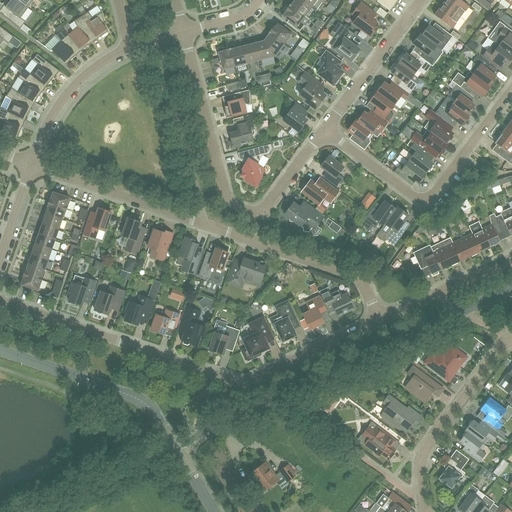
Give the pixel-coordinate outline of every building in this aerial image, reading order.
[(20,17),(27,7),(17,0),(10,0),(8,3),(6,2),(0,9),(0,13),(20,28),(28,35),(31,31),(23,25),(25,21),(20,17)] [(304,16),(312,6),(303,0),(294,0),(291,5),(290,6),(304,16)] [(322,0),(303,0),(312,6),(316,9),(322,0)] [(389,11),(396,0),(377,0),(377,1),(389,11)] [(469,6),(460,0),(445,0),(442,4),(460,17),(469,6)] [(486,1),(483,6),(488,10),(492,5),(486,1)] [(331,13),(335,8),(329,3),(325,9),(331,13)] [(360,3),(352,14),(357,18),(353,23),(361,30),(357,35),(363,40),(364,38),(365,39),(368,35),(370,36),(378,25),(372,20),(376,15),(360,3)] [(481,8),(474,3),(471,7),(478,12),(481,8)] [(86,12),(81,4),(76,7),(82,15),(86,12)] [(460,17),(442,4),(434,15),(452,29),(460,17)] [(300,22),(304,16),(290,6),(291,5),(290,5),(283,14),(284,15),(283,16),(288,20),(287,23),(299,32),(304,25),(300,22)] [(387,13),(380,8),(376,12),(383,18),(387,14),(387,13)] [(495,15),(500,19),(503,14),(498,10),(495,15)] [(97,39),(108,32),(103,24),(104,23),(101,12),(92,18),(88,11),(86,12),(82,15),(81,16),(97,39)] [(503,14),(500,19),(506,23),(509,18),(503,14)] [(97,39),(81,16),(73,21),(77,27),(69,35),(68,35),(81,51),(88,45),(97,39)] [(318,18),(314,24),(320,28),(324,22),(318,18)] [(338,22),(330,33),(334,37),(336,40),(331,46),(335,49),(351,61),(359,50),(348,42),(352,36),(354,34),(338,22)] [(281,25),(280,26),(277,23),(276,25),(275,24),(268,33),(269,34),(269,33),(283,44),(289,36),(293,39),(297,34),(285,25),(283,27),(281,25)] [(316,34),(320,28),(314,24),(310,29),(316,34)] [(60,25),(55,30),(58,33),(63,29),(60,25)] [(17,49),(21,43),(0,26),(0,42),(3,39),(8,44),(9,43),(17,49)] [(445,46),(452,37),(452,36),(450,35),(442,29),(439,34),(428,26),(421,35),(421,36),(436,47),(437,48),(440,43),(445,46)] [(511,56),(511,41),(509,39),(511,34),(511,33),(504,28),(500,33),(495,29),(488,38),(493,42),(511,56)] [(72,58),(81,51),(68,35),(69,35),(63,29),(58,33),(56,35),(61,41),(52,50),(59,57),(66,64),(72,58)] [(453,31),(450,35),(452,36),(452,37),(457,40),(460,36),(453,31)] [(274,56),(283,44),(269,33),(269,34),(264,41),(274,56)] [(432,53),(436,47),(421,36),(421,35),(420,34),(412,44),(423,52),(420,57),(430,65),(437,56),(432,53)] [(473,49),(477,44),(472,40),(468,45),(473,49)] [(274,56),(264,41),(255,43),(259,60),(274,56)] [(511,57),(511,56),(493,42),(482,56),(491,63),(494,58),(506,66),(511,57)] [(259,60),(255,43),(243,46),(247,63),(259,60)] [(247,63),(243,46),(231,49),(230,50),(235,67),(247,63)] [(293,51),(299,56),(303,50),(297,46),(293,51)] [(235,67),(230,50),(231,49),(230,48),(219,51),(219,53),(218,53),(222,70),(235,67)] [(317,73),(333,85),(336,84),(338,81),(338,79),(343,72),(337,68),(342,62),(327,50),(320,59),(325,62),(317,73)] [(295,62),(299,56),(293,51),(289,57),(295,62)] [(51,80),(60,71),(37,54),(32,60),(38,65),(31,74),(30,74),(46,86),(51,80)] [(431,65),(430,65),(420,57),(416,62),(405,54),(404,55),(403,54),(402,54),(398,60),(398,61),(399,62),(398,63),(413,75),(417,71),(418,71),(424,75),(431,65)] [(496,76),(485,69),(489,64),(478,55),(473,62),(475,64),(469,71),(488,86),(489,86),(496,76)] [(410,79),(413,75),(398,63),(397,64),(396,64),(395,64),(391,70),(391,71),(392,72),(391,73),(402,81),(398,86),(409,94),(416,85),(411,80),(410,79)] [(299,75),(303,70),(296,65),(291,73),(294,76),(299,75)] [(39,95),(46,86),(30,74),(31,74),(24,69),(18,77),(24,82),(18,92),(35,102),(39,95)] [(488,86),(469,71),(464,78),(458,73),(452,81),(458,86),(466,92),(469,94),(473,89),(483,97),(490,87),(489,86),(488,86)] [(317,81),(305,72),(298,82),(305,87),(299,95),(305,100),(304,101),(315,109),(316,108),(318,108),(321,104),(320,102),(325,96),(319,91),(323,85),(317,81)] [(265,82),(270,81),(272,80),(270,73),(263,75),(265,82)] [(260,83),(265,82),(263,75),(256,77),(258,84),(260,83)] [(239,81),(240,88),(248,86),(246,80),(239,81)] [(228,91),(240,88),(239,81),(226,85),(228,91)] [(405,99),(409,94),(398,86),(392,81),(388,86),(384,82),(376,92),(394,105),(401,96),(405,99)] [(474,105),(463,97),(466,92),(458,86),(454,90),(452,89),(445,99),(467,115),(474,105)] [(29,112),(35,102),(18,92),(11,88),(6,96),(0,107),(7,111),(25,120),(29,112)] [(246,104),(249,104),(249,90),(228,95),(229,101),(227,102),(228,106),(225,106),(224,106),(225,109),(225,111),(225,114),(226,116),(226,118),(246,113),(246,104)] [(389,111),(394,105),(376,92),(369,102),(376,107),(373,112),(379,116),(387,123),(389,124),(391,120),(389,119),(393,115),(389,111)] [(467,115),(445,99),(434,113),(446,122),(450,117),(461,126),(469,116),(467,115)] [(303,118),(307,113),(295,104),(283,120),(292,127),(298,131),(306,120),(303,118)] [(35,105),(33,111),(43,113),(44,108),(35,105)] [(20,130),(25,120),(7,111),(0,107),(0,118),(3,120),(0,127),(0,132),(17,138),(20,130)] [(446,122),(434,113),(430,110),(425,118),(429,121),(424,128),(427,130),(445,144),(445,143),(448,140),(450,140),(453,137),(452,135),(452,134),(449,131),(453,127),(446,122)] [(381,130),(387,123),(379,116),(375,121),(364,112),(357,122),(356,122),(371,133),(372,133),(375,129),(378,131),(381,130)] [(252,137),(255,132),(252,120),(236,124),(238,131),(229,133),(231,141),(229,142),(231,148),(241,146),(240,144),(253,141),(252,137)] [(373,133),(372,133),(371,133),(356,122),(357,122),(355,120),(348,130),(359,139),(355,144),(364,150),(370,142),(369,139),(369,138),(373,133)] [(511,128),(508,126),(501,134),(511,142),(511,128)] [(292,127),(289,131),(294,135),(298,131),(292,127)] [(447,145),(445,143),(445,144),(427,130),(422,137),(416,132),(410,140),(433,157),(434,158),(438,153),(440,154),(440,153),(442,154),(445,151),(444,149),(447,145)] [(511,162),(511,142),(501,134),(495,143),(502,149),(498,155),(511,164),(511,162)] [(280,147),(279,140),(272,142),(274,148),(280,147)] [(429,162),(433,157),(410,140),(406,145),(410,148),(408,151),(413,155),(408,161),(425,174),(427,171),(430,170),(432,167),(432,165),(432,164),(429,162)] [(272,149),(270,144),(247,150),(249,157),(242,169),(243,172),(241,176),(244,178),(245,181),(256,187),(262,177),(262,176),(265,169),(259,165),(257,164),(262,155),(269,154),(272,149)] [(343,167),(328,156),(320,167),(330,174),(326,179),(336,187),(343,178),(338,174),(343,167)] [(425,174),(408,161),(404,167),(400,164),(394,173),(411,186),(415,181),(418,183),(419,182),(421,182),(423,179),(423,176),(425,174)] [(330,202),(338,192),(319,178),(315,184),(310,180),(302,192),(319,204),(324,198),(330,202)] [(67,209),(70,201),(68,200),(69,198),(53,192),(52,195),(51,194),(48,202),(67,209)] [(370,211),(377,198),(370,193),(362,206),(370,211)] [(467,199),(471,202),(476,198),(473,194),(467,199)] [(471,202),(467,199),(462,203),(466,207),(471,202)] [(385,224),(396,210),(395,209),(391,206),(391,205),(392,204),(391,203),(391,202),(390,201),(389,201),(388,201),(387,202),(386,202),(385,202),(375,215),(370,211),(360,224),(369,230),(372,226),(374,228),(379,222),(384,226),(385,224)] [(64,217),(67,209),(48,202),(45,210),(46,211),(46,213),(62,218),(63,216),(64,217)] [(322,230),(316,226),(323,217),(312,209),(304,202),(299,208),(293,203),(292,204),(287,206),(288,210),(285,214),(289,218),(289,221),(295,222),(301,226),(303,228),(303,231),(308,232),(309,235),(317,236),(322,230)] [(104,231),(111,212),(98,208),(94,221),(88,219),(82,234),(95,238),(98,229),(104,231)] [(398,229),(408,216),(407,215),(407,214),(407,213),(407,212),(407,211),(406,210),(405,210),(404,210),(403,210),(402,211),(397,208),(395,209),(396,210),(385,224),(390,228),(385,234),(389,236),(386,240),(393,246),(403,233),(398,229)] [(511,212),(510,209),(510,208),(501,212),(500,214),(501,215),(495,217),(502,233),(508,230),(511,237),(511,236),(511,212)] [(452,216),(456,219),(460,213),(456,210),(452,216)] [(59,229),(62,218),(46,213),(42,223),(59,229)] [(497,235),(502,233),(495,217),(493,214),(488,216),(490,225),(482,229),(490,247),(500,242),(497,235)] [(146,229),(139,227),(141,223),(135,220),(135,219),(134,218),(134,217),(133,217),(132,216),(131,217),(130,217),(129,218),(128,218),(122,236),(129,238),(125,250),(137,254),(146,229)] [(456,219),(452,216),(448,221),(452,224),(456,219)] [(490,247),(482,229),(478,221),(468,226),(472,233),(480,251),(490,247)] [(55,239),(59,229),(42,223),(38,233),(55,239)] [(424,229),(420,226),(416,232),(420,235),(424,229)] [(163,261),(172,233),(153,227),(150,236),(151,236),(148,247),(153,249),(150,257),(163,261)] [(51,249),(55,239),(38,233),(35,244),(51,249)] [(480,251),(472,233),(462,238),(470,256),(480,251)] [(461,260),(452,243),(452,242),(450,237),(440,242),(451,265),(461,260)] [(179,256),(176,263),(183,266),(181,270),(193,274),(199,257),(194,255),(198,242),(185,238),(179,256)] [(470,256),(462,238),(452,242),(452,243),(461,260),(470,256)] [(441,270),(451,265),(440,242),(430,247),(433,252),(441,270)] [(48,259),(51,249),(35,244),(31,254),(48,259)] [(68,255),(75,257),(78,247),(71,245),(68,255)] [(441,270),(433,252),(430,247),(430,246),(417,252),(415,256),(421,269),(427,266),(432,276),(438,273),(437,271),(441,270)] [(203,262),(198,276),(210,280),(212,275),(221,278),(222,276),(224,271),(222,270),(228,253),(216,248),(210,264),(203,262)] [(44,270),(48,259),(31,254),(28,264),(44,270)] [(259,286),(260,282),(266,266),(265,265),(265,264),(265,263),(264,262),(263,261),(262,261),(261,261),(260,261),(259,262),(258,263),(243,258),(239,271),(231,269),(227,282),(241,287),(243,281),(259,286)] [(132,272),(136,261),(131,260),(128,261),(125,269),(132,272)] [(42,280),(45,272),(44,272),(44,270),(28,264),(27,266),(26,266),(23,274),(42,280)] [(39,288),(42,280),(23,274),(20,282),(22,282),(21,285),(37,290),(38,288),(39,288)] [(92,293),(96,282),(84,278),(81,286),(75,284),(72,283),(68,295),(71,296),(69,301),(74,303),(74,305),(75,306),(76,307),(78,306),(79,305),(81,306),(83,300),(89,302),(92,293)] [(193,287),(200,289),(202,281),(196,279),(193,287)] [(57,297),(61,287),(55,285),(51,295),(52,295),(57,297)] [(117,311),(124,291),(111,286),(108,294),(101,291),(94,310),(107,315),(110,308),(117,311)] [(330,294),(327,287),(318,291),(326,307),(332,304),(337,316),(354,308),(347,294),(343,295),(339,294),(338,290),(330,294)] [(147,295),(146,298),(153,300),(154,301),(158,292),(150,289),(148,295),(147,295)] [(139,320),(145,322),(153,300),(146,298),(140,296),(137,304),(129,302),(125,312),(127,312),(124,321),(127,322),(128,323),(133,325),(134,324),(137,325),(139,320)] [(309,327),(309,329),(323,322),(320,316),(327,313),(319,297),(306,303),(310,311),(303,314),(304,318),(309,327)] [(289,321),(296,318),(288,301),(275,307),(281,320),(274,323),(275,325),(273,326),(275,331),(277,330),(282,342),(296,335),(289,321)] [(196,345),(200,335),(203,333),(205,327),(195,324),(200,311),(186,307),(178,332),(184,334),(181,343),(187,345),(190,343),(196,345)] [(163,334),(166,327),(174,330),(180,314),(166,310),(164,317),(156,315),(151,330),(163,334)] [(247,348),(241,351),(245,359),(248,360),(258,355),(257,353),(268,348),(266,344),(275,340),(264,317),(249,324),(254,334),(242,339),(247,348)] [(309,327),(304,318),(300,320),(304,329),(309,327)] [(228,339),(236,342),(240,330),(218,323),(211,342),(210,341),(207,348),(209,349),(209,350),(223,355),(228,339)] [(449,381),(467,357),(450,345),(445,352),(440,349),(435,355),(432,353),(424,363),(449,381)] [(420,360),(415,355),(409,358),(417,364),(420,360)] [(438,396),(443,389),(413,366),(407,374),(413,378),(405,388),(425,403),(432,392),(438,396)] [(343,393),(338,389),(320,397),(325,401),(321,407),(329,414),(343,393)] [(416,425),(422,417),(408,407),(406,409),(388,395),(383,403),(388,406),(381,415),(405,433),(413,422),(416,425)] [(501,416),(505,410),(490,398),(481,410),(490,416),(485,423),(490,427),(503,436),(506,432),(500,427),(505,420),(501,416)] [(506,438),(503,436),(490,427),(487,431),(473,421),(465,431),(467,432),(481,442),(484,437),(491,442),(498,433),(501,435),(498,439),(503,442),(506,438)] [(388,456),(390,457),(387,462),(388,463),(397,450),(392,446),(396,440),(387,433),(371,422),(361,435),(368,440),(365,444),(374,451),(373,453),(375,455),(379,457),(381,454),(386,458),(388,456)] [(482,443),(481,442),(467,432),(460,441),(474,452),(470,457),(479,463),(486,453),(479,448),(482,443)] [(456,466),(464,455),(456,450),(444,466),(446,468),(438,479),(448,487),(446,490),(453,495),(458,489),(454,486),(461,477),(465,473),(456,466)] [(249,475),(262,492),(270,486),(278,480),(283,476),(287,482),(296,476),(288,465),(280,471),(280,472),(275,476),(265,463),(257,469),(249,475)] [(498,477),(503,470),(497,466),(492,473),(498,477)] [(471,511),(479,502),(479,503),(481,501),(474,496),(479,490),(471,484),(463,494),(468,498),(460,509),(464,511),(471,511)] [(403,501),(392,493),(382,508),(385,510),(387,511),(406,511),(399,506),(403,501)] [(494,511),(498,507),(491,502),(492,501),(485,495),(481,501),(479,503),(479,502),(471,511),(494,511)] [(257,511),(251,500),(239,507),(241,511),(257,511)]
